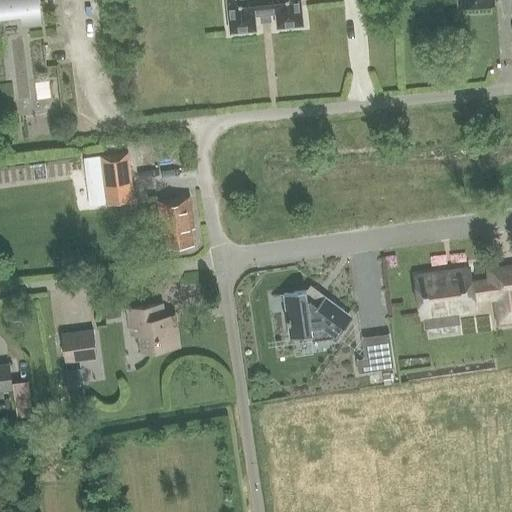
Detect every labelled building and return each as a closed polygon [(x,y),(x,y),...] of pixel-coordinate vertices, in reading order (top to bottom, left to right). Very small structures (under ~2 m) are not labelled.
[(42,26),(38,0),(0,0),(0,31),(1,32),(0,27),(0,19),(21,17),(22,29),(42,26)] [(227,0),(231,33),(256,31),(254,16),(276,14),(277,29),(303,26),(299,0),(227,0)] [(126,152),(99,156),(105,204),(112,203),(133,200),(126,152)] [(193,222),(190,197),(157,201),(160,226),(163,226),(166,249),(193,245),(190,223),(193,222)] [(511,267),(489,271),(490,282),(471,285),(469,271),(416,278),(421,318),(475,310),(473,299),(492,297),(493,300),(495,300),(498,325),(511,323),(511,267)] [(315,290),(283,295),(290,340),(331,334),(337,339),(353,319),(324,297),(322,299),(315,293),(315,290)] [(163,304),(127,309),(131,337),(140,336),(143,353),(180,348),(177,324),(166,326),(163,304)] [(64,363),(96,360),(93,330),(60,333),(64,363)] [(365,359),(357,360),(358,373),(394,368),(389,334),(362,338),(365,359)] [(0,392),(12,390),(9,365),(0,365),(0,392)] [(392,373),(384,374),(386,384),(393,383),(392,373)] [(83,384),(67,386),(69,400),(85,398),(83,384)] [(35,413),(34,387),(17,387),(17,414),(35,413)] [(11,399),(4,400),(7,421),(13,420),(11,399)]
